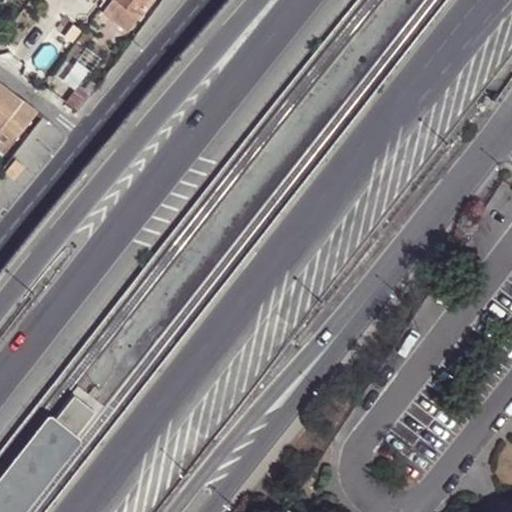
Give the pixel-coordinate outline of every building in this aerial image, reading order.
[(112,0),(105,10),(131,29),(152,0),(112,0)] [(37,110),(0,82),(0,152),(3,154),(37,110)] [(66,103),(79,112),(93,93),(81,85),(66,103)] [(14,160),(4,172),(13,180),(23,167),(14,160)] [(74,394),(56,418),(77,434),(94,410),(74,394)] [(0,511),(26,511),(82,441),(81,437),(77,434),(56,418),(52,414),(47,416),(0,476),(0,511)]
